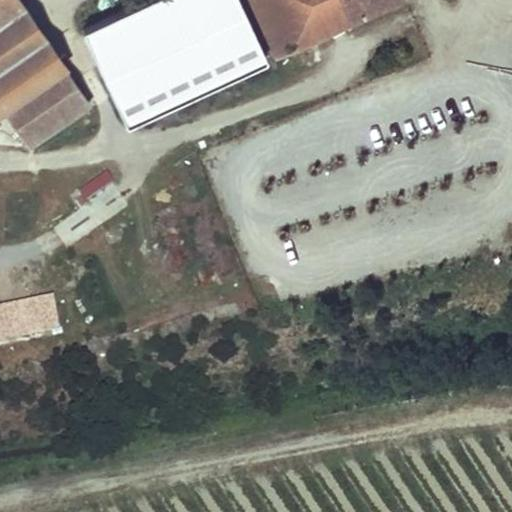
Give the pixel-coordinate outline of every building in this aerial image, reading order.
[(0,0),(0,109),(0,110),(63,65),(17,0),(0,0)] [(237,0),(152,0),(83,32),(127,126),(267,63),(237,0)] [(251,0),(276,56),(396,0),(251,0)] [(0,110),(27,145),(88,102),(63,65),(0,110)] [(84,203),(113,185),(105,173),(76,191),(84,203)]
